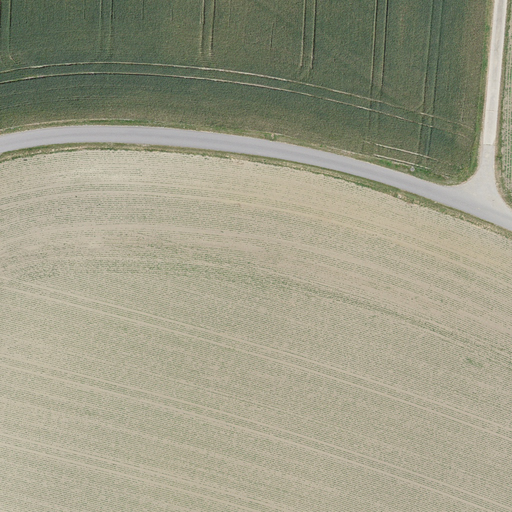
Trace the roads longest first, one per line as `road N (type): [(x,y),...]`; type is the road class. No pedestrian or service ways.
road 1 (unclassified): [(511,224),(314,158),(147,139),(0,144)]
road 2 (track): [(501,0),(484,212)]
